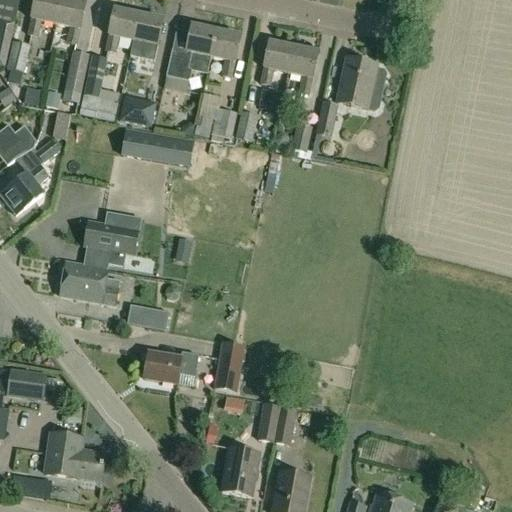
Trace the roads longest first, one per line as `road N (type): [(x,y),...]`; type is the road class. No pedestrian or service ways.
road 1 (tertiary): [(179,490),(0,265)]
road 2 (residential): [(257,0),(389,29),(397,0)]
